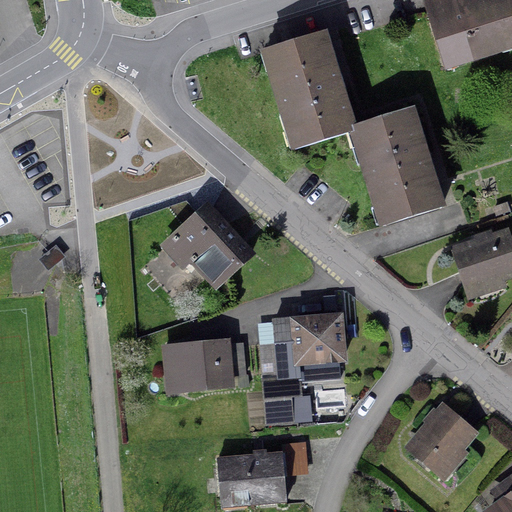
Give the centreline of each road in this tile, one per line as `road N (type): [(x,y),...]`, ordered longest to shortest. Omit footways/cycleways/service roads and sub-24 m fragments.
road 1 (residential): [(60,59),(74,85),(113,511)]
road 2 (residential): [(430,340),(171,116),(158,86),(159,62)]
road 3 (residential): [(327,511),(359,433),(430,340)]
road 4 (residential): [(287,0),(186,32),(159,62)]
